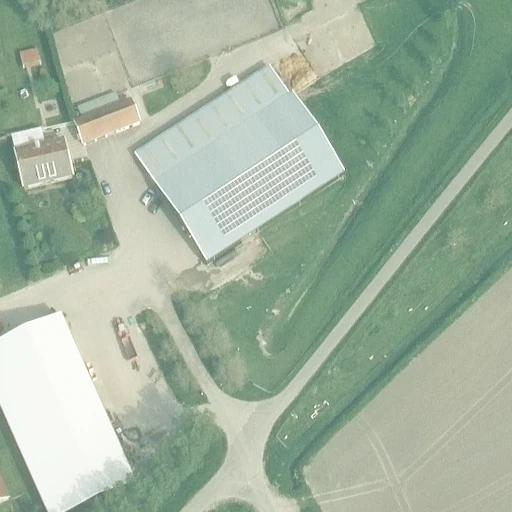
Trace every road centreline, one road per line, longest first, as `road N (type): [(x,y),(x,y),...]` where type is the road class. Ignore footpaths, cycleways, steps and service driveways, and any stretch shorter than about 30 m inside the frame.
road 1 (unclassified): [(248,464),(259,427),(511,110)]
road 2 (unknown): [(248,464),(141,255),(125,255),(3,314)]
